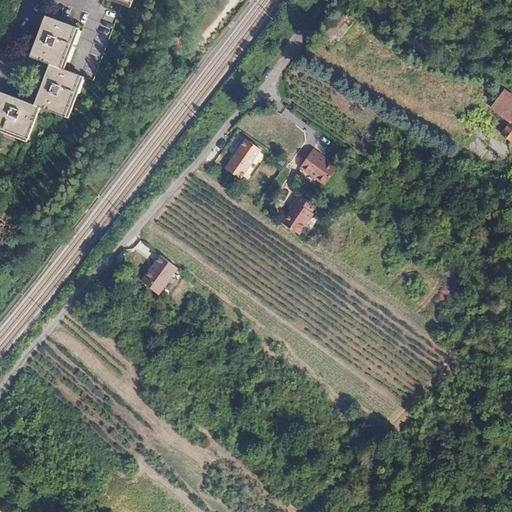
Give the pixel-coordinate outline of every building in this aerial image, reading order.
[(64,69),(79,28),(46,15),(39,36),(31,57),(51,64),(64,69)] [(341,23),(334,17),(324,30),(331,35),(341,23)] [(64,69),(51,64),(43,86),(36,105),(43,108),(68,117),(84,76),(64,69)] [(511,91),(509,89),(495,106),(511,120),(511,124),(504,134),(511,139),(511,91)] [(43,108),(36,105),(12,97),(0,92),(0,93),(0,128),(31,140),(43,108)] [(240,178),(260,148),(244,137),(224,167),(240,178)] [(321,154),(322,153),(315,149),(302,168),(328,185),(340,166),(321,154)] [(319,206),(302,194),(297,201),(300,202),(294,210),(285,223),(302,235),(316,213),(314,212),(319,206)] [(151,278),(167,291),(174,282),(182,271),(165,259),(157,270),(151,278)] [(167,291),(151,278),(148,281),(165,294),(167,291)] [(426,489),(420,482),(409,493),(415,499),(426,489)]
